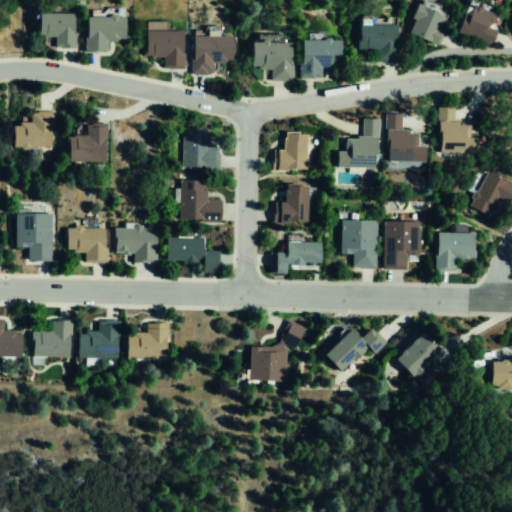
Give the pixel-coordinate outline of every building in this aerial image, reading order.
[(488,44),(497,15),(461,4),(453,34),(488,44)] [(435,45),(444,15),(412,5),(403,36),(435,45)] [(32,36),(51,36),(51,48),(71,48),(71,13),(32,13),(32,36)] [(120,42),(120,17),(81,17),(81,52),(104,52),(104,42),(120,42)] [(392,24),(353,24),(353,50),(373,50),(373,62),(392,62),(392,24)] [(178,68),(178,31),(139,31),(139,57),(158,57),(158,68),(178,68)] [(213,73),(213,63),(227,63),(227,36),(186,36),(186,73),(213,73)] [(337,39),(296,39),(296,77),(317,77),(317,67),(337,67),(337,39)] [(246,68),(266,68),(266,80),(287,81),(288,42),(246,41),(246,68)] [(450,107),(433,108),(435,155),(475,154),(474,136),(467,136),(466,122),(450,123),(450,107)] [(7,148),(49,147),(49,112),(26,112),(26,123),(7,124),(7,148)] [(423,163),(422,145),(415,145),(415,132),(398,132),(398,114),(381,114),(383,165),(423,163)] [(374,119),(358,119),(358,138),(341,137),(340,150),(333,150),(333,168),(374,168),(374,119)] [(101,162),(102,126),(81,126),(81,136),(62,136),(62,161),(101,162)] [(215,169),(215,149),(203,149),(203,128),(177,128),(177,169),(215,169)] [(303,171),(303,133),(279,133),(279,149),(268,149),(268,171),(303,171)] [(464,207),(487,218),(494,201),(504,206),(511,188),(511,185),(481,171),(464,207)] [(216,221),(216,200),(202,200),(202,180),(175,180),(175,221),(216,221)] [(269,223),(304,223),(304,186),(280,186),(280,203),(269,203),(269,223)] [(24,261),(48,261),(47,213),(10,214),(11,247),(23,247),(24,261)] [(372,220),(336,220),(336,254),(348,254),(348,268),(372,268),(372,220)] [(415,221),(378,221),(378,269),(402,269),(402,255),(415,255),(415,221)] [(114,227),(113,254),(132,254),(132,262),(155,262),(155,228),(114,227)] [(101,228),(62,228),(62,252),(79,252),(79,263),(101,263),(101,228)] [(431,269),(452,269),(452,258),(470,258),(470,232),(431,232),(431,269)] [(215,251),(199,251),(199,237),(161,237),(161,262),(198,263),(198,273),(214,273),(215,251)] [(266,252),(266,273),(282,274),(282,264),(317,265),(317,242),(281,242),(281,252),(266,252)] [(47,332),(27,332),(27,358),(67,358),(67,321),(47,321),(47,332)] [(73,358),(114,359),(115,322),(93,321),(93,332),(74,332),(73,358)] [(300,328),(285,321),(276,342),(292,348),(300,328)] [(163,361),(163,323),(142,323),(142,333),(122,333),(122,360),(163,361)] [(345,329),(319,356),(337,374),(363,347),(370,355),(383,343),(367,327),(356,339),(345,329)] [(0,358),(16,358),(16,331),(0,331),(0,358)] [(434,378),(421,366),(436,349),(417,332),(390,361),(422,390),(434,378)] [(282,381),(282,347),(244,347),(244,381),(282,381)] [(511,361),(483,362),(484,388),(511,387),(511,361)]
